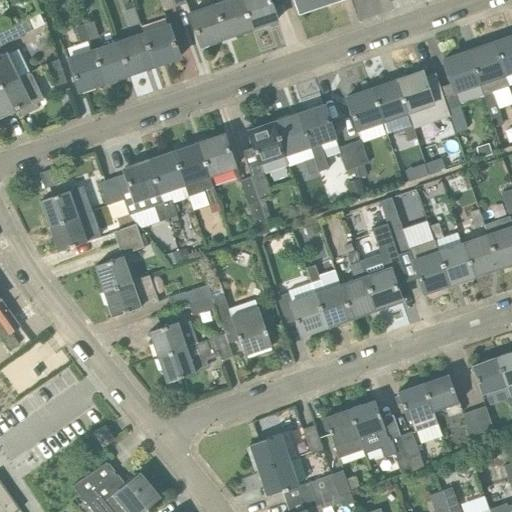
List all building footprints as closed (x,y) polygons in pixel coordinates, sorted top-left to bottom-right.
[(175,8),(171,0),(158,0),(163,12),(175,8)] [(231,0),(215,5),(226,38),(251,29),(241,0),(231,0)] [(269,0),(241,0),(251,29),(277,20),(269,0)] [(326,4),(324,0),(295,0),(299,13),(326,4)] [(226,38),(215,5),(190,14),(201,46),(226,38)] [(130,27),(140,24),(134,8),(124,11),(130,27)] [(29,19),(34,29),(45,24),(39,14),(29,19)] [(28,17),(0,31),(0,46),(34,29),(29,19),(28,17)] [(84,25),(90,41),(99,38),(93,22),(84,25)] [(87,42),(90,41),(84,25),(75,28),(81,44),(87,42)] [(169,26),(143,34),(154,66),(179,58),(169,26)] [(119,43),(130,74),(154,66),(143,34),(119,43)] [(511,35),(493,42),(504,74),(511,71),(511,35)] [(91,52),(87,42),(67,50),(70,58),(68,59),(79,91),(105,83),(93,51),(91,52)] [(490,117),(491,118),(499,115),(498,109),(511,104),(511,99),(503,75),(504,74),(493,42),(469,51),(479,83),(478,83),(490,117)] [(105,83),(130,74),(119,43),(93,51),(105,83)] [(0,57),(0,86),(28,73),(17,51),(7,56),(6,54),(0,57)] [(478,83),(468,51),(443,60),(454,92),(478,83)] [(55,87),(66,83),(59,60),(47,64),(55,87)] [(422,71),(396,80),(408,113),(411,123),(413,129),(450,116),(447,110),(436,74),(424,78),(422,71)] [(28,73),(0,86),(0,116),(17,108),(20,116),(37,108),(34,102),(41,99),(30,75),(29,76),(28,73)] [(371,89),(382,122),(408,113),(396,80),(371,89)] [(382,122),(371,89),(346,98),(358,130),(382,122)] [(310,146),(313,156),(318,172),(328,168),(320,143),(335,138),(324,105),(298,114),(310,146)] [(459,106),(447,110),(450,116),(455,131),(466,127),(459,106)] [(274,122),(285,155),(310,146),(298,114),(274,122)] [(503,125),(500,115),(499,115),(491,118),(494,128),(503,125)] [(282,156),(285,155),(274,122),(248,131),(255,151),(243,154),(251,177),(259,201),(270,197),(262,174),(286,167),(282,156)] [(407,142),(416,139),(413,129),(411,123),(401,126),(407,142)] [(200,143),(210,175),(235,167),(224,135),(200,143)] [(360,140),(349,144),(356,167),(367,163),(360,140)] [(209,205),(219,201),(210,175),(200,143),(173,152),(184,184),(188,197),(204,191),(209,205)] [(356,167),(349,144),(338,148),(345,171),(356,167)] [(491,154),(489,144),(476,148),(479,157),(491,154)] [(169,190),(184,184),(173,152),(149,160),(160,193),(164,203),(169,218),(177,215),(169,190)] [(318,172),(313,156),(304,159),(310,175),(318,172)] [(125,168),(130,185),(118,189),(128,216),(156,206),(164,203),(160,193),(149,160),(125,168)] [(122,200),(118,189),(114,177),(103,182),(111,204),(122,200)] [(270,232),(269,229),(259,201),(251,177),(240,181),(249,205),(259,236),(270,232)] [(346,184),(351,199),(365,194),(359,179),(346,184)] [(41,200),(50,226),(87,213),(86,210),(78,187),(41,200)] [(500,193),(508,216),(511,214),(511,190),(511,189),(500,193)] [(396,255),(409,251),(390,197),(378,201),(386,224),(388,232),(396,255)] [(169,218),(164,203),(156,206),(161,221),(169,218)] [(474,228),(483,225),(477,210),(468,213),(474,228)] [(87,213),(50,226),(58,251),(99,237),(90,211),(87,213)] [(430,226),(435,242),(443,239),(438,223),(430,226)] [(114,232),(118,244),(141,235),(137,224),(114,232)] [(304,228),(307,238),(320,233),(316,224),(304,228)] [(511,226),(487,235),(498,267),(511,262),(511,226)] [(118,244),(122,255),(148,245),(145,236),(141,237),(141,235),(118,244)] [(462,244),(473,276),(498,267),(487,235),(462,244)] [(409,251),(423,293),(449,284),(439,252),(435,242),(409,251)] [(353,251),(351,243),(343,246),(346,254),(353,251)] [(449,284),(473,276),(462,244),(439,252),(449,284)] [(353,281),(340,286),(351,318),(376,310),(364,278),(355,251),(353,251),(346,254),(346,255),(350,265),(348,265),(353,281)] [(171,265),(180,261),(177,252),(167,255),(171,265)] [(181,254),(183,262),(207,258),(206,252),(188,255),(188,253),(181,254)] [(103,291),(132,281),(124,256),(94,266),(103,291)] [(310,283),(319,280),(318,276),(314,265),(305,268),(310,283)] [(364,278),(376,310),(401,301),(390,269),(364,278)] [(147,275),(132,281),(103,291),(112,317),(156,301),(147,275)] [(185,293),(188,304),(211,296),(209,291),(208,288),(207,285),(185,293)] [(351,318),(340,286),(314,295),(326,327),(351,318)] [(220,287),(209,291),(211,296),(212,300),(223,296),(220,287)] [(295,320),(301,336),(326,327),(314,295),(289,303),(286,294),(276,297),(285,324),(295,320)] [(212,300),(211,296),(188,304),(192,315),(214,307),(212,300)] [(228,309),(223,296),(212,300),(214,307),(220,322),(224,334),(227,343),(239,339),(245,355),(273,345),(258,308),(258,306),(256,307),(246,303),(228,309)] [(19,327),(0,298),(0,340),(1,339),(4,337),(11,333),(19,327)] [(149,332),(158,357),(197,344),(189,321),(179,324),(178,322),(149,332)] [(11,333),(4,337),(1,339),(8,349),(17,343),(11,333)] [(213,338),(197,344),(158,357),(167,382),(205,369),(202,359),(218,353),(221,361),(232,357),(227,343),(224,334),(213,338)] [(510,397),(511,396),(511,351),(496,357),(510,397)] [(3,367),(16,388),(31,378),(18,357),(3,367)] [(506,385),(496,357),(471,365),(481,394),(506,385)] [(433,411),(445,407),(448,415),(448,416),(461,412),(448,374),(423,383),(433,411)] [(438,424),(436,419),(433,411),(423,383),(398,391),(408,420),(410,419),(414,432),(438,424)] [(375,400),(349,409),(363,450),(364,453),(379,447),(383,458),(393,454),(401,476),(413,471),(400,436),(389,440),(375,400)] [(474,410),(482,433),(491,429),(493,429),(485,406),(474,410)] [(363,450),(349,409),(323,418),(338,458),(363,450)] [(482,433),(474,410),(462,414),(470,437),(482,433)] [(310,452),(322,448),(314,425),(302,429),(310,452)] [(104,447),(113,441),(103,426),(95,432),(104,447)] [(482,433),(485,442),(495,439),(491,429),(482,433)] [(400,436),(413,471),(423,467),(411,432),(400,436)] [(289,459),(290,459),(281,433),(265,438),(265,439),(249,445),(257,470),(289,459)] [(332,475),(300,486),(290,459),(289,459),(257,470),(266,496),(282,490),(286,503),(314,493),(336,486),(332,475)] [(106,462),(72,485),(93,511),(108,511),(116,506),(120,511),(139,511),(159,496),(140,473),(125,486),(106,462)] [(511,462),(503,465),(511,490),(511,462)] [(340,497),(351,494),(342,471),(332,475),(336,486),(340,497)] [(0,511),(16,511),(20,510),(0,481),(0,511)] [(336,486),(314,493),(286,503),(289,511),(323,511),(322,510),(340,504),(341,507),(354,503),(351,494),(340,497),(336,486)] [(441,491),(448,511),(459,511),(451,487),(441,491)] [(434,511),(448,511),(441,491),(429,495),(434,511)] [(511,511),(511,504),(508,506),(507,503),(489,509),(489,511),(511,511)]
